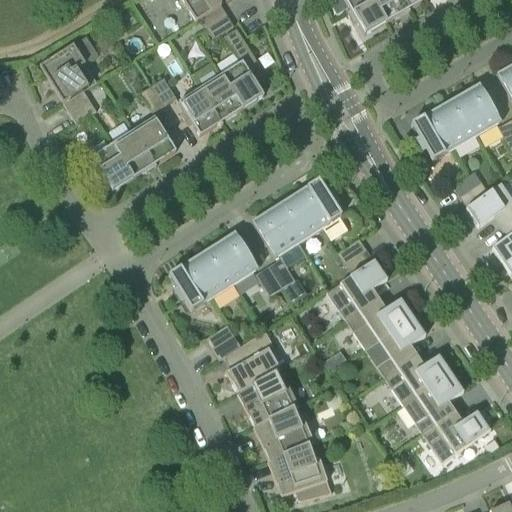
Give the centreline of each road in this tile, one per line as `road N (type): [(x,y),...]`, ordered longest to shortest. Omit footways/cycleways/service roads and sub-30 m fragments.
road 1 (residential): [(129,276),(312,154),(299,131),(287,114),(98,227)]
road 2 (tertiary): [(511,372),(349,125),(290,0)]
road 3 (residential): [(477,0),(367,65),(390,106),(511,37)]
road 4 (residential): [(249,511),(129,276)]
road 5 (residential): [(98,227),(10,81)]
